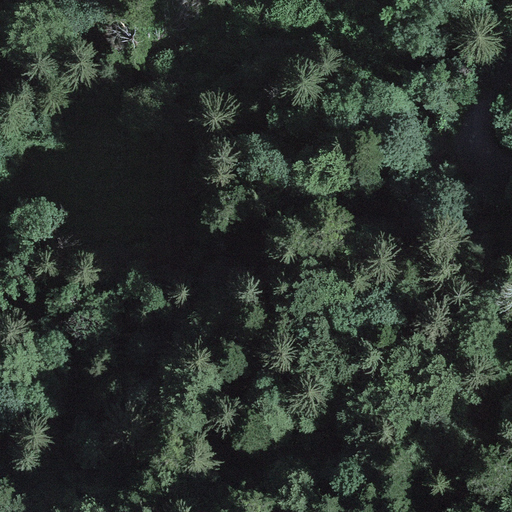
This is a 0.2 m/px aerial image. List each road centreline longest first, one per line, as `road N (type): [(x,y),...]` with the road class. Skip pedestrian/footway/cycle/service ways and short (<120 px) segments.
road 1 (track): [(155,122),(375,0)]
road 2 (track): [(511,174),(481,161),(472,131),(482,93),(511,52)]
